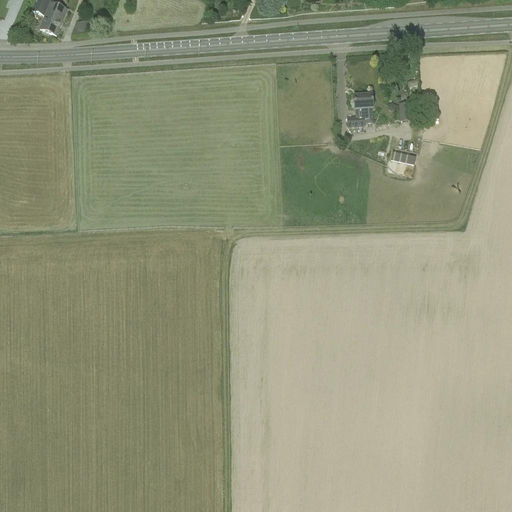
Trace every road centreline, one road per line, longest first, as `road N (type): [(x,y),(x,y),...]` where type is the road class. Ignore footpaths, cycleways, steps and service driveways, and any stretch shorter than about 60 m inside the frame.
road 1 (track): [(227,511),(231,244),(249,233),(456,221),(511,58)]
road 2 (primary): [(133,51),(511,25)]
road 3 (primary): [(133,51),(0,57)]
